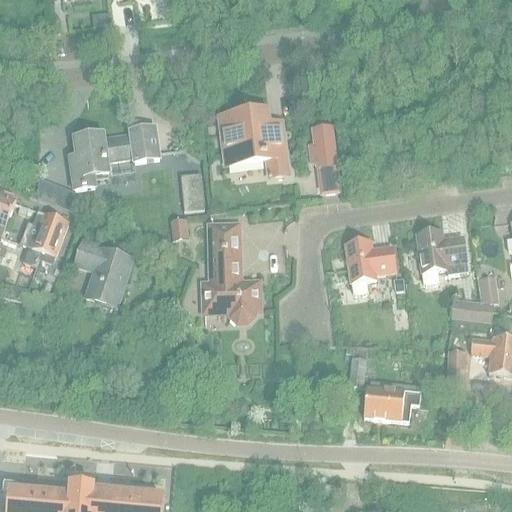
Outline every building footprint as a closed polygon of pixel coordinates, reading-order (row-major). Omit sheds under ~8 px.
[(271,147),(266,113),(219,119),(226,168),(267,163),(269,180),(288,178),(283,145),(271,147)] [(337,169),(332,129),(312,131),(314,146),(309,147),(311,165),(317,165),(317,171),(337,169)] [(135,165),(159,162),(155,131),(130,135),(131,138),(103,142),(102,139),(76,143),(78,161),(72,162),(76,193),(94,191),(93,180),(108,178),(106,165),(134,160),(135,165)] [(204,212),(201,176),(180,178),(184,214),(204,212)] [(0,227),(6,230),(16,203),(0,196),(0,227)] [(27,250),(22,264),(36,270),(42,255),(56,260),(68,226),(38,215),(33,228),(39,231),(31,252),(27,250)] [(188,241),(186,221),(170,223),(173,243),(188,241)] [(203,288),(204,316),(231,315),(231,319),(238,326),(247,325),(253,319),(252,314),(259,314),(258,286),(239,287),(238,229),(210,230),(211,287),(203,288)] [(416,238),(421,276),(447,272),(446,268),(466,266),(463,240),(443,243),(442,235),(416,238)] [(116,312),(133,260),(103,251),(104,249),(82,242),(74,266),(95,273),(85,302),(116,312)] [(345,248),(350,286),(376,282),(375,278),(395,276),(392,250),(372,253),(371,245),(345,248)] [(482,307),(475,306),(473,323),(485,325),(488,307),(498,306),(495,278),(478,280),(482,307)] [(475,306),(463,304),(460,322),(473,323),(475,306)] [(511,343),(493,341),(492,345),(473,343),(471,357),(490,360),(488,378),(500,380),(499,388),(511,389),(511,343)] [(465,387),(466,356),(449,356),(448,387),(465,387)] [(362,391),(365,363),(351,361),(348,389),(362,391)] [(418,409),(420,396),(366,390),(362,421),(408,426),(410,408),(418,409)] [(160,511),(161,505),(91,499),(92,490),(70,488),(69,501),(6,495),(4,511),(160,511)]
